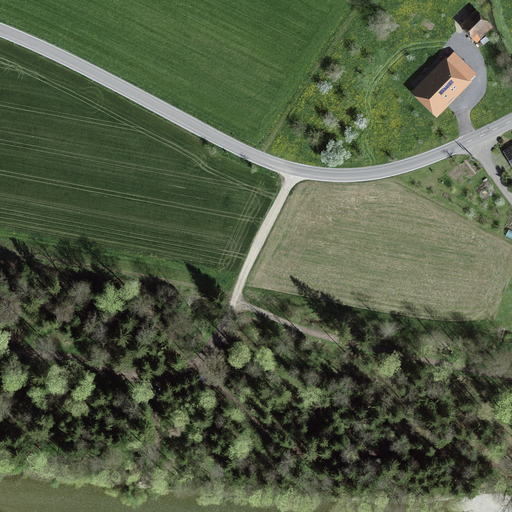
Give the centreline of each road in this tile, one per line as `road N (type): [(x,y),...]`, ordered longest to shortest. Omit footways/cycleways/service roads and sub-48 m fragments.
road 1 (tertiary): [(511,120),(392,169),(293,170),(0,34)]
road 2 (track): [(0,360),(165,377),(193,367),(214,344),(234,300)]
road 3 (track): [(293,170),(234,300)]
